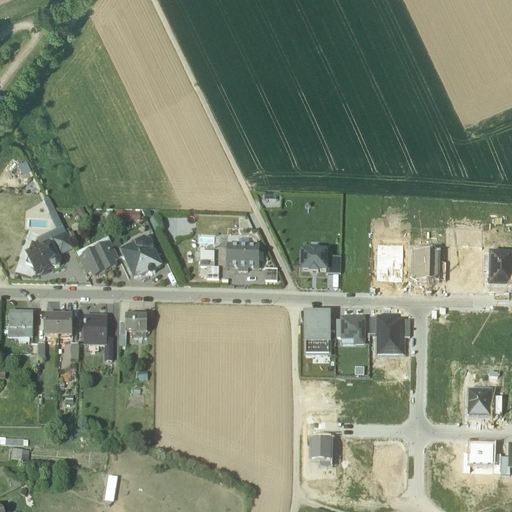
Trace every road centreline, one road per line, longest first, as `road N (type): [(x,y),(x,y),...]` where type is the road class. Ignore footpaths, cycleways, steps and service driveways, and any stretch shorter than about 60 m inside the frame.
road 1 (track): [(291,511),(294,292),(153,0)]
road 2 (unclassified): [(421,304),(0,293)]
road 3 (residential): [(416,433),(421,304)]
